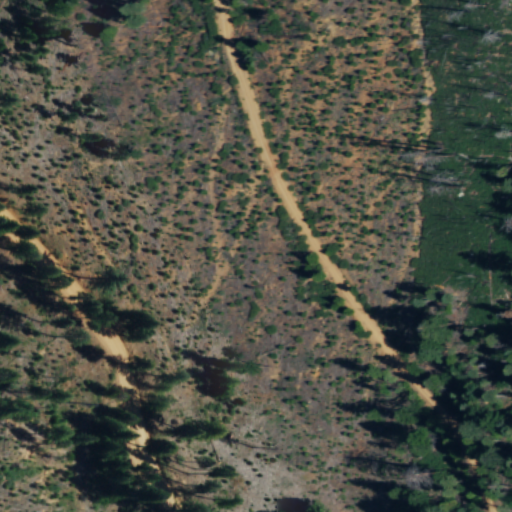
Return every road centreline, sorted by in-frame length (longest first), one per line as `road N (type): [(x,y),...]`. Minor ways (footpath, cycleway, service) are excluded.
road 1 (track): [(195,0),(226,130),(304,309),(453,511)]
road 2 (tertiary): [(0,212),(111,332),(144,449),(178,511)]
